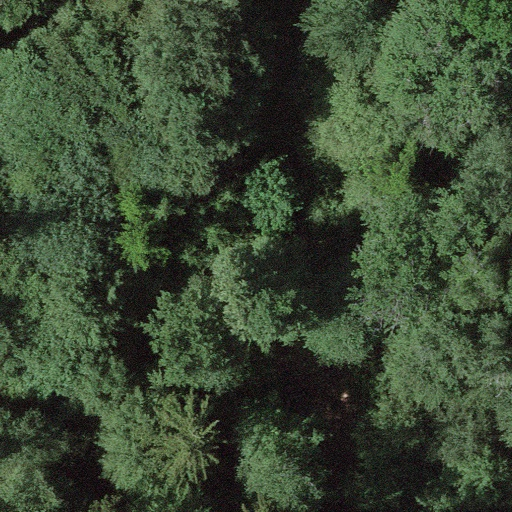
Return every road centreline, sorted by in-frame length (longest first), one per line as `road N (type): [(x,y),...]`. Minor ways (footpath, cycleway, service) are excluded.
road 1 (track): [(403,511),(345,97),(341,0)]
road 2 (track): [(132,511),(0,431)]
